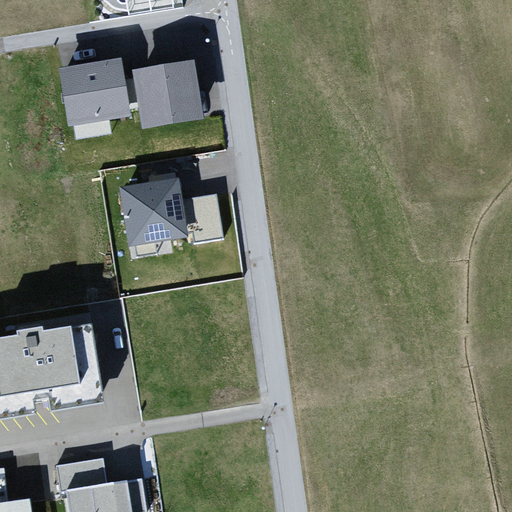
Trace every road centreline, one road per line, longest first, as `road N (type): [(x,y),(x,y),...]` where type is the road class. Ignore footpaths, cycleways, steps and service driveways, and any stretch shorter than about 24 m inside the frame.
road 1 (residential): [(296,511),(227,14)]
road 2 (residential): [(227,14),(0,54)]
